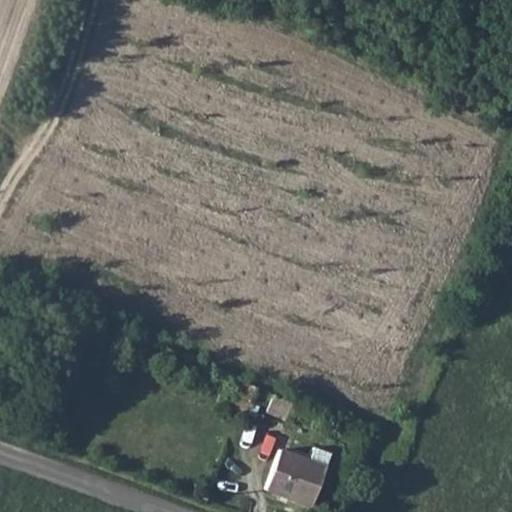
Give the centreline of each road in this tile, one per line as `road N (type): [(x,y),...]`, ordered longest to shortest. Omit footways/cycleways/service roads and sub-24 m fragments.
road 1 (track): [(0,208),(76,56),(89,0)]
road 2 (residential): [(0,457),(155,511)]
